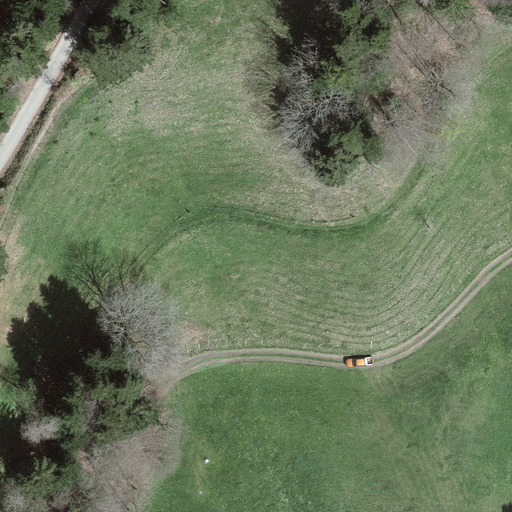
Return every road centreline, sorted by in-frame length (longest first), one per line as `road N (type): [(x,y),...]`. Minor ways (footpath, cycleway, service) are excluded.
road 1 (track): [(511,261),(389,355),(195,361),(160,387),(143,414),(110,511)]
road 2 (unclassified): [(94,0),(0,160)]
